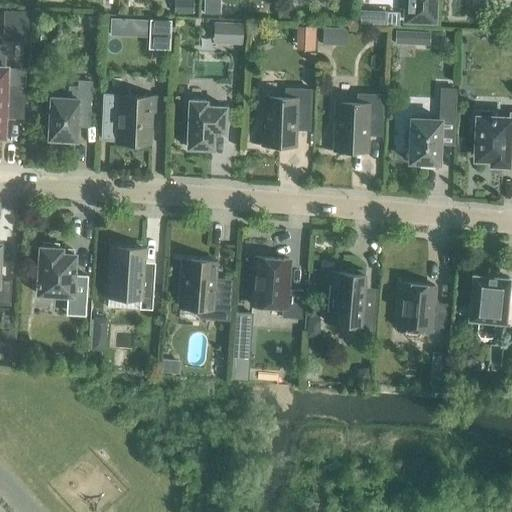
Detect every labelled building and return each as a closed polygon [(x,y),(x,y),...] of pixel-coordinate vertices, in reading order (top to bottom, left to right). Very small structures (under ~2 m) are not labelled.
[(183,0),(174,0),(174,13),(191,13),(192,0),(183,0)] [(407,0),(406,21),(434,22),(435,0),(407,0)] [(6,14),(5,37),(4,40),(7,40),(7,39),(22,40),(24,40),(24,38),(24,37),(25,15),(25,12),(23,12),(8,12),(8,11),(6,11),(5,14),(6,14)] [(89,16),(88,28),(101,28),(101,16),(89,16)] [(148,48),(168,49),(169,21),(149,20),(148,48)] [(229,23),(228,43),(241,44),(242,24),(229,23)] [(322,28),(322,44),(333,44),(334,28),(322,28)] [(395,31),(395,43),(409,44),(410,31),(395,31)] [(77,110),(89,111),(91,81),(77,80),(77,86),(68,86),(67,98),(50,97),(47,139),(75,140),(77,110)] [(298,123),(309,124),(310,89),(284,88),(284,98),(263,97),(261,144),(294,146),(295,128),(298,126),(298,123)] [(150,112),(153,112),(154,96),(115,94),(114,110),(117,111),(116,142),(149,144),(150,112)] [(370,128),(381,129),(383,95),(357,94),(356,103),(335,102),(333,150),(366,151),(367,134),(370,131),(370,128)] [(205,100),(188,100),(187,113),(185,113),(184,133),(187,133),(186,147),(190,147),(190,150),(207,151),(207,148),(212,148),(213,127),(223,127),(224,106),(205,105),(205,100)] [(511,144),(511,112),(510,118),(493,117),(494,111),(474,110),(473,130),(479,131),(478,158),(494,159),(494,163),(510,164),(511,144)] [(438,163),(440,119),(410,118),(409,131),(405,131),(405,145),(408,146),(408,162),(418,162),(418,165),(435,166),(435,163),(438,163)] [(61,248),(57,247),(57,243),(43,243),(43,247),(39,246),(36,280),(35,280),(34,284),(36,284),(36,293),(70,296),(70,301),(85,302),(87,276),(73,275),(74,254),(61,253),(61,248)] [(153,285),(141,284),(143,249),(110,247),(107,296),(139,298),(139,309),(151,310),(153,285)] [(302,290),(286,289),(288,259),(255,257),(251,305),(282,307),(281,317),(300,318),(302,290)] [(216,282),(214,278),(215,262),(182,259),(179,306),(200,308),(199,318),(228,320),(231,286),(216,284),(216,282)] [(375,296),(361,295),(363,270),(347,269),(346,272),(328,271),(324,321),(344,322),(343,330),(357,331),(372,332),(375,296)] [(492,334),(493,321),(503,322),(504,318),(507,285),(508,280),(508,278),(506,278),(473,275),(472,275),(472,276),(469,307),(468,319),(478,320),(476,332),(479,336),(489,337),(492,334)] [(10,280),(0,279),(0,303),(9,304),(10,280)] [(436,303),(433,300),(434,286),(401,282),(396,328),(404,329),(404,333),(407,337),(418,338),(422,335),(422,331),(430,331),(430,329),(444,331),(447,304),(445,304),(445,305),(436,304),(436,303)] [(461,306),(459,318),(468,319),(469,307),(461,306)] [(236,311),(230,379),(247,380),(253,312),(236,311)] [(93,316),(93,333),(105,334),(106,317),(93,316)] [(432,352),(431,365),(445,366),(446,353),(432,352)] [(163,359),(162,372),(178,373),(178,360),(163,359)]
